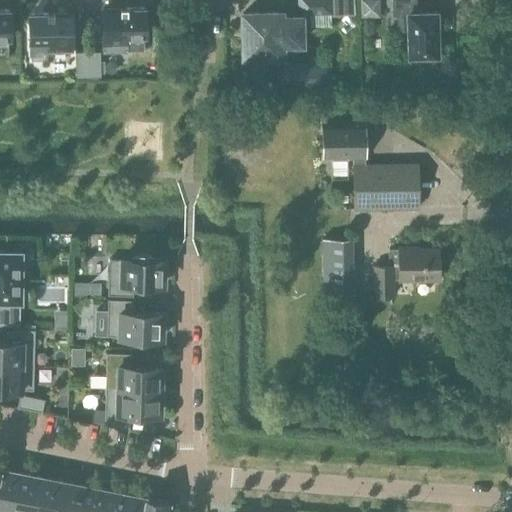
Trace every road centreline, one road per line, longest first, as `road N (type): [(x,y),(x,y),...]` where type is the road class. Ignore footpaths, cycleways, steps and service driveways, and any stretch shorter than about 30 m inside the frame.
road 1 (residential): [(511,498),(184,475)]
road 2 (residential): [(184,475),(191,177)]
road 3 (residential): [(184,475),(0,434)]
